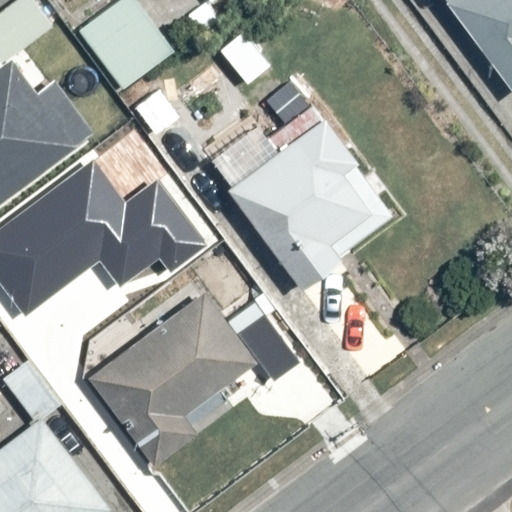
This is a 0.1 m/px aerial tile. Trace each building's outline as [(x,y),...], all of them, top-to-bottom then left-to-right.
[(53,25),(34,0),(12,0),(0,9),(0,59),(2,62),(53,25)] [(511,0),(443,0),(511,90),(511,0)] [(11,58),(0,65),(0,204),(95,132),(67,91),(48,104),(11,58)] [(226,191),(298,293),(398,220),(324,117),(226,191)] [(94,353),(35,281),(0,309),(0,311),(58,383),(94,353)] [(200,291),(89,376),(151,461),(192,432),(180,417),(254,362),(200,291)] [(26,357),(3,374),(37,417),(60,399),(26,357)] [(0,511),(109,511),(112,510),(42,418),(0,450),(0,511)]
